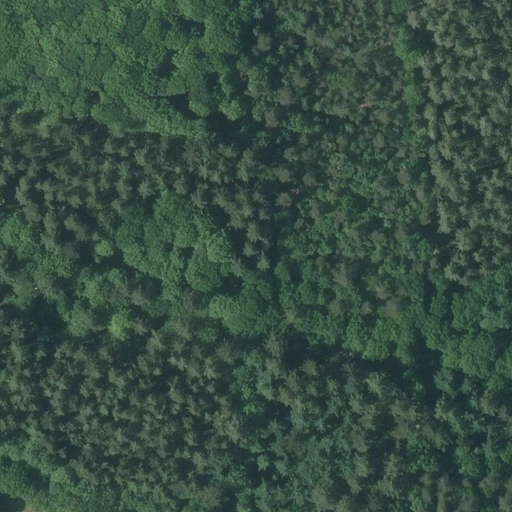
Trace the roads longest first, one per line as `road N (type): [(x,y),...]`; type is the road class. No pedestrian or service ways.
road 1 (secondary): [(511,353),(0,288)]
road 2 (track): [(229,0),(239,114),(69,106),(0,84)]
road 3 (track): [(511,284),(443,249),(401,0)]
road 4 (track): [(511,282),(439,344),(392,511)]
